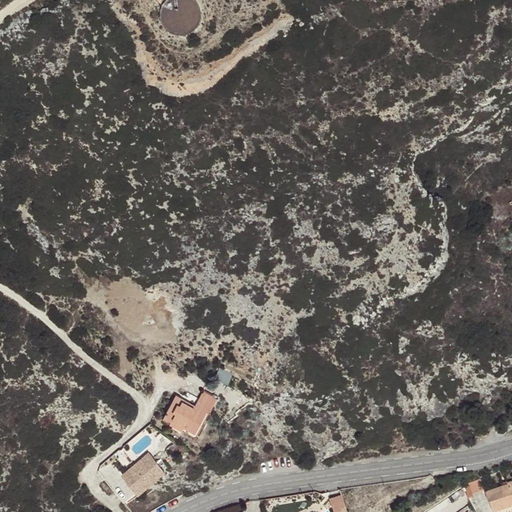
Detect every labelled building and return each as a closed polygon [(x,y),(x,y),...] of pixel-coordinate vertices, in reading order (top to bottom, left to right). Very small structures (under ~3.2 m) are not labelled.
[(194,0),(166,0),(166,1),(164,4),(162,8),(161,12),(160,16),(161,20),(162,24),(165,28),(169,31),(173,34),(179,35),(184,35),(190,33),(195,30),(198,25),(200,21),(201,16),(201,11),(200,7),(198,3),(195,0),(194,0)] [(200,398),(213,406),(217,400),(203,392),(200,398)] [(185,399),(177,395),(164,418),(171,422),(173,419),(185,426),(184,428),(195,433),(207,412),(210,413),(213,406),(200,398),(198,401),(196,405),(185,399)] [(187,395),(185,399),(196,405),(198,401),(187,395)] [(173,419),(171,422),(170,424),(183,431),(184,428),(185,426),(173,419)] [(165,472),(149,452),(122,475),(139,494),(165,472)] [(479,480),(468,484),(469,486),(464,488),(469,497),(473,495),(473,494),(483,490),(479,480)] [(511,502),(511,480),(507,482),(508,484),(503,485),(485,491),(489,500),(490,500),(494,511),(511,505),(511,502)] [(333,498),(338,511),(344,511),(351,510),(344,493),(333,498)]
